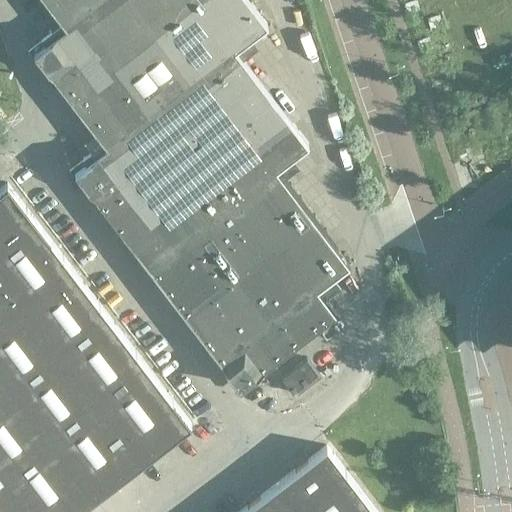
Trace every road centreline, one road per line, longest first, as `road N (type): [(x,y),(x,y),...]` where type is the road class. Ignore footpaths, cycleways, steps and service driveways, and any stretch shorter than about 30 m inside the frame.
road 1 (unclassified): [(35,127),(39,162),(262,453)]
road 2 (unclassified): [(360,234),(373,262),(363,360),(355,376),(262,453)]
road 3 (unclassified): [(270,0),(325,168),(360,234)]
road 4 (unclassified): [(424,214),(352,0)]
road 5 (unclassified): [(484,279),(466,297),(461,333),(484,448)]
road 6 (unclassified): [(509,444),(483,333),(484,279)]
road 7 (unclassified): [(35,127),(0,1)]
